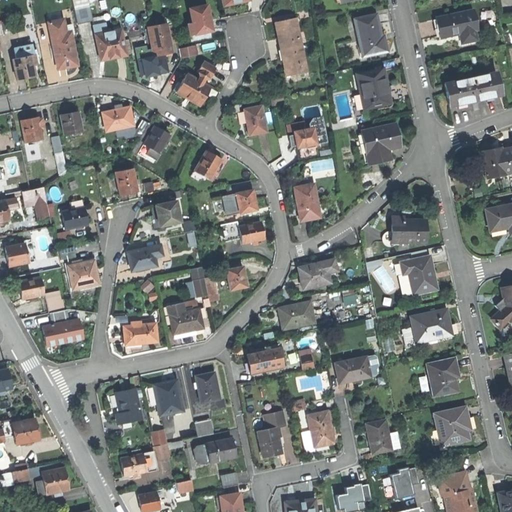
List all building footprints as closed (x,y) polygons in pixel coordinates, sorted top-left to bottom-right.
[(187,24),(189,34),(210,30),(208,18),(206,6),(190,9),(192,24),(187,24)] [(473,11),(436,19),(438,30),(440,38),(459,34),(462,44),(476,41),(474,31),(477,30),(473,11)] [(375,15),(354,20),(359,47),(363,46),(365,56),(386,51),(384,40),(381,41),(378,30),(375,15)] [(49,22),(50,28),(66,25),(64,19),(49,22)] [(283,75),(302,72),(295,19),(275,21),(278,37),(281,64),(283,75)] [(100,60),(107,59),(102,33),(108,32),(106,23),(93,25),(100,60)] [(50,28),(51,36),(70,32),(71,37),(75,36),(73,24),(66,25),(50,28)] [(149,30),(152,51),(161,49),(162,55),(164,55),(172,54),(170,40),(167,27),(149,30)] [(115,58),(126,56),(121,30),(108,32),(102,33),(107,59),(115,58)] [(56,58),(58,69),(67,67),(76,65),(71,37),(70,32),(51,36),(54,49),(51,50),(53,59),(56,58)] [(17,48),(19,58),(34,55),(36,65),(38,64),(35,45),(17,48)] [(185,48),(186,57),(197,55),(195,46),(185,48)] [(366,59),(365,56),(363,46),(359,47),(356,48),(358,56),(362,59),(366,59)] [(136,50),(137,60),(162,55),(161,49),(152,51),(146,52),(146,48),(136,50)] [(12,60),(16,80),(25,78),(35,77),(32,65),(36,65),(34,55),(19,58),(12,60)] [(137,60),(140,77),(152,75),(167,73),(164,55),(162,55),(137,60)] [(216,70),(204,63),(197,73),(199,74),(199,78),(204,81),(207,80),(209,81),(216,70)] [(383,69),(358,74),(362,95),(365,108),(390,103),(386,85),(383,69)] [(444,84),(449,106),(472,101),(472,103),(475,102),(478,101),(477,100),(500,95),(496,73),(444,84)] [(186,99),(199,106),(209,88),(186,74),(179,85),(177,84),(173,91),(186,99)] [(363,109),(365,108),(362,95),(352,97),(356,117),(364,115),(363,109)] [(244,109),(249,135),(259,133),(267,131),(262,106),(244,109)] [(102,113),(105,130),(131,125),(128,108),(113,111),(102,113)] [(60,114),(63,135),(82,132),(81,125),(85,125),(84,116),(80,117),(79,111),(68,113),(60,114)] [(29,120),(20,121),(25,144),(43,140),(41,129),(44,129),(43,122),(40,122),(39,118),(29,120)] [(133,136),(139,140),(149,124),(142,120),(133,136)] [(155,161),(159,154),(142,145),(153,127),(149,124),(139,140),(132,152),(141,157),(143,154),(155,161)] [(395,125),(363,132),(365,143),(367,143),(369,150),(367,150),(369,164),(382,161),(380,150),(399,147),(397,136),(395,125)] [(142,145),(159,154),(162,148),(165,150),(169,143),(166,141),(169,136),(162,132),(153,127),(142,145)] [(295,142),(296,148),(316,144),(313,128),(293,132),(295,142)] [(51,138),(54,153),(61,151),(58,137),(51,138)] [(317,144),(316,144),(296,148),(299,160),(320,156),(317,144)] [(482,152),(487,177),(511,172),(511,147),(506,149),(500,150),(500,148),(482,152)] [(64,167),(61,151),(54,153),(57,168),(64,167)] [(194,171),(210,180),(221,160),(213,156),(205,151),(199,163),(194,171)] [(0,180),(2,180),(1,178),(0,171),(0,169),(9,168),(7,159),(0,160),(0,180)] [(190,170),(194,171),(199,163),(195,161),(190,170)] [(114,173),(119,195),(127,193),(137,191),(132,169),(114,173)] [(5,195),(21,191),(18,174),(1,178),(2,180),(5,195)] [(235,189),(236,194),(251,191),(249,181),(234,184),(235,189)] [(297,204),(300,221),(319,218),(318,214),(317,206),(314,184),(295,187),(297,204)] [(21,191),(25,208),(34,206),(33,200),(44,198),(42,187),(21,191)] [(236,194),(235,194),(239,214),(255,210),(253,201),(251,191),(236,194)] [(226,216),(239,214),(235,194),(222,197),(226,216)] [(222,217),(226,216),(222,197),(212,199),(214,211),(217,211),(222,217)] [(48,217),(44,198),(33,200),(34,206),(37,219),(48,217)] [(0,223),(1,223),(9,221),(7,211),(17,209),(15,199),(0,202),(0,223)] [(69,205),(70,210),(82,207),(81,200),(69,202),(69,205)] [(157,215),(159,226),(179,222),(175,202),(155,206),(157,215)] [(511,203),(484,209),(489,231),(507,227),(511,226),(511,228),(511,203)] [(325,204),(317,206),(318,214),(327,213),(325,204)] [(60,212),(64,230),(75,227),(76,230),(84,228),(83,226),(86,225),(84,216),(82,207),(70,210),(61,212),(60,212)] [(391,243),(425,244),(425,222),(411,222),(403,222),(403,219),(392,219),(391,243)] [(225,239),(241,236),(239,226),(238,221),(222,224),(225,239)] [(241,236),(242,244),(265,240),(263,231),(261,222),(239,226),(241,236)] [(6,257),(7,267),(27,263),(23,243),(3,247),(6,257)] [(57,249),(59,259),(74,256),(72,246),(57,249)] [(129,262),(130,270),(155,266),(154,257),(162,255),(160,246),(127,252),(129,262)] [(429,258),(401,264),(403,275),(408,274),(413,295),(433,291),(430,276),(433,276),(431,267),(429,258)] [(66,265),(70,289),(98,284),(96,272),(93,259),(66,265)] [(301,282),(302,289),(330,283),(328,273),(336,271),(334,261),(300,268),(301,275),(299,275),(301,282)] [(225,270),(230,290),(238,288),(246,286),(242,266),(240,267),(225,270)] [(204,278),(209,301),(219,299),(214,276),(204,278)] [(18,291),(20,300),(27,298),(34,297),(43,295),(42,294),(39,277),(16,281),(18,291)] [(196,296),(206,294),(203,279),(192,281),(196,296)] [(505,301),(506,305),(500,311),(492,318),(495,322),(494,323),(496,325),(497,324),(501,328),(509,320),(511,319),(511,286),(503,288),(504,297),(505,301)] [(57,291),(42,294),(43,295),(47,314),(63,310),(61,300),(59,301),(57,291)] [(495,305),(497,308),(505,301),(504,297),(499,301),(495,305)] [(497,308),(500,311),(506,305),(505,301),(497,308)] [(281,321),(283,330),(314,323),(309,302),(278,309),(281,321)] [(187,332),(203,329),(199,309),(181,313),(179,305),(167,307),(172,335),(187,332)] [(446,309),(410,317),(416,343),(428,341),(448,336),(446,327),(450,326),(448,319),(446,309)] [(40,329),(42,338),(64,334),(61,316),(38,320),(40,329)] [(511,333),(511,319),(509,320),(501,328),(503,336),(511,333)] [(123,326),(124,345),(140,344),(157,342),(155,324),(123,326)] [(411,327),(403,327),(405,344),(413,343),(411,327)] [(449,340),(448,336),(428,341),(428,345),(449,340)] [(283,346),(278,347),(282,366),(287,365),(283,346)] [(246,354),(251,374),(282,366),(278,347),(265,350),(265,351),(256,353),(256,352),(246,354)] [(298,357),(300,364),(312,361),(311,354),(298,357)] [(372,355),(364,356),(369,376),(375,375),(376,372),(375,366),(377,365),(375,356),(372,355)] [(334,363),(339,383),(355,379),(369,376),(364,356),(334,363)] [(454,359),(427,365),(433,396),(454,391),(451,378),(458,376),(456,368),(454,359)] [(313,368),(312,361),(300,364),(301,370),(313,368)] [(0,391),(12,389),(10,378),(8,369),(0,370),(0,391)] [(194,377),(199,404),(219,400),(214,373),(203,375),(194,377)] [(163,383),(152,385),(158,416),(182,411),(176,381),(163,383)] [(133,389),(114,393),(116,402),(119,412),(114,413),(117,423),(139,418),(133,389)] [(304,449),(313,447),(306,415),(315,413),(314,410),(305,412),(304,408),(295,410),(304,449)] [(465,408),(434,414),(438,430),(441,429),(444,443),(444,444),(446,444),(468,439),(466,431),(469,430),(467,419),(465,408)] [(261,415),(264,429),(277,426),(283,425),(280,411),(267,413),(261,415)] [(306,415),(313,447),(324,444),(333,442),(331,432),(330,433),(328,424),(329,424),(326,411),(315,413),(306,415)] [(0,436),(0,439),(11,437),(7,419),(0,420),(0,436)] [(10,423),(15,445),(38,440),(36,429),(34,419),(19,422),(13,423),(10,423)] [(209,419),(193,422),(196,438),(212,434),(209,419)] [(367,439),(370,454),(390,449),(390,448),(387,433),(384,419),(364,423),(367,439)] [(257,431),(263,457),(273,455),(282,453),(278,437),(280,437),(277,426),(264,429),(257,431)] [(149,434),(152,447),(165,444),(162,432),(149,434)] [(394,432),(387,433),(390,448),(397,447),(394,432)] [(199,461),(200,464),(234,457),(232,448),(230,438),(196,446),(197,449),(192,450),(195,461),(199,461)] [(447,450),(446,444),(444,444),(444,443),(438,445),(440,452),(447,450)] [(152,447),(153,452),(155,461),(170,458),(167,444),(165,444),(152,447)] [(153,452),(142,454),(146,472),(156,470),(155,461),(153,452)] [(142,454),(119,459),(121,469),(123,477),(129,476),(130,480),(140,478),(139,474),(146,472),(142,454)] [(29,478),(41,476),(40,472),(64,467),(63,461),(27,468),(29,478)] [(414,493),(412,483),(420,482),(416,465),(398,469),(398,472),(390,474),(395,498),(414,493)] [(64,467),(40,472),(41,476),(42,480),(36,482),(39,496),(68,490),(66,478),(64,467)] [(13,482),(29,478),(27,468),(11,472),(13,482)] [(440,488),(442,496),(465,490),(469,490),(464,472),(435,479),(438,489),(440,488)] [(220,476),(222,488),(237,485),(234,473),(220,476)] [(176,483),(178,493),(192,490),(190,480),(176,483)] [(363,500),(371,499),(368,482),(345,486),(346,493),(335,494),(338,511),(364,507),(363,500)] [(465,490),(442,496),(446,511),(476,511),(472,493),(466,494),(465,490)] [(496,494),(499,511),(511,511),(511,490),(503,492),(496,494)] [(219,496),(221,511),(242,511),(241,506),(238,492),(219,496)] [(139,505),(140,511),(147,511),(158,510),(155,493),(137,496),(139,505)] [(285,511),(315,511),(314,499),(285,502),(285,511)]
